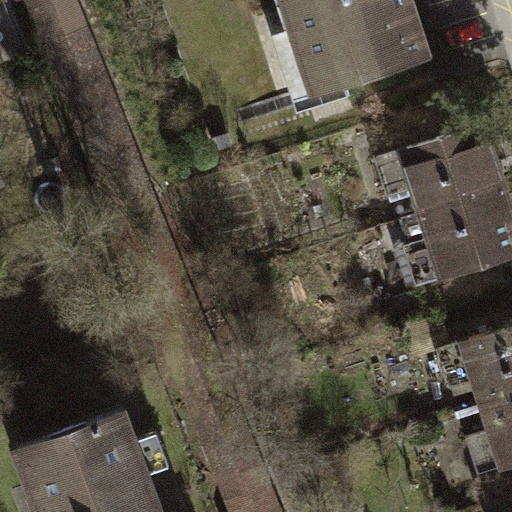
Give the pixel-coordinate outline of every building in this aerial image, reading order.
[(287,511),(77,0),(22,0),(232,511),(287,511)] [(441,61),(420,0),(277,0),(288,32),(274,37),(301,118),(354,100),(351,91),(441,61)] [(413,197),(419,217),(511,187),(511,183),(494,126),(380,161),(393,203),(413,197)] [(414,281),(416,286),(511,255),(511,187),(419,217),(404,222),(413,247),(404,250),(406,256),(390,261),(398,285),(414,281)] [(483,280),(429,296),(437,320),(490,303),(483,280)] [(511,329),(464,344),(485,408),(511,399),(511,329)] [(469,438),(482,480),(511,470),(511,399),(485,408),(492,431),(469,438)] [(15,451),(37,511),(168,511),(131,408),(15,451)]
